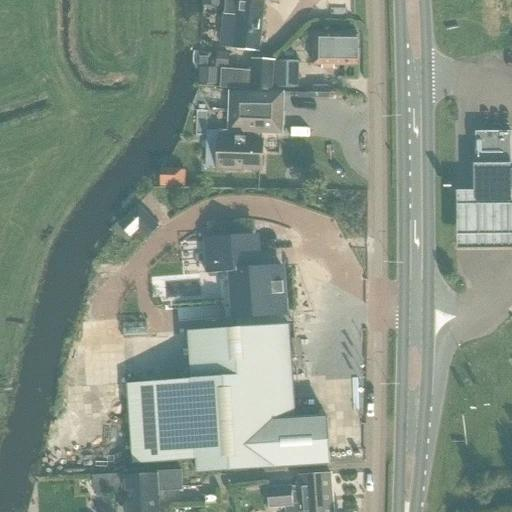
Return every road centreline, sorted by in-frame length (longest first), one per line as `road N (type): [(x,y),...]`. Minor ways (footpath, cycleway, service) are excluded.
road 1 (primary): [(427,307),(423,0)]
road 2 (primary): [(399,0),(402,306)]
road 3 (unclassified): [(374,0),(377,305)]
road 4 (unclassified): [(377,305),(372,511)]
road 5 (primary): [(402,306),(398,511)]
road 6 (primary): [(414,511),(427,307)]
